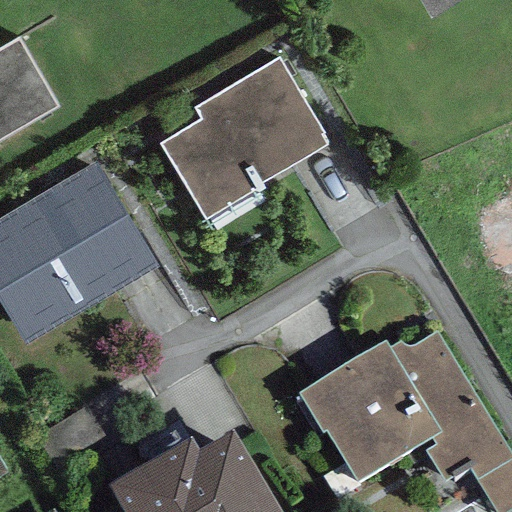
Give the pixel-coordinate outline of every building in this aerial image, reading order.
[(0,0),(0,137),(59,103),(18,34),(0,44),(0,0)] [(200,114),(159,139),(205,217),(264,182),(261,178),(327,139),(321,130),(323,128),(280,55),(195,105),(200,114)] [(15,225),(0,234),(0,294),(22,331),(82,295),(78,288),(142,251),(136,241),(138,239),(94,166),(10,216),(15,225)] [(511,201),(468,222),(493,277),(511,268),(511,201)] [(403,350),(400,347),(389,354),(385,348),(299,399),(322,438),(326,436),(357,489),(410,458),(414,465),(424,458),(444,491),(469,476),(490,511),(511,511),(511,468),(511,467),(511,466),(511,462),(437,337),(414,351),(409,352),(406,352),(403,350)] [(83,406),(36,434),(61,475),(108,447),(83,406)] [(190,436),(107,485),(122,511),(278,511),(231,431),(198,450),(190,436)]
